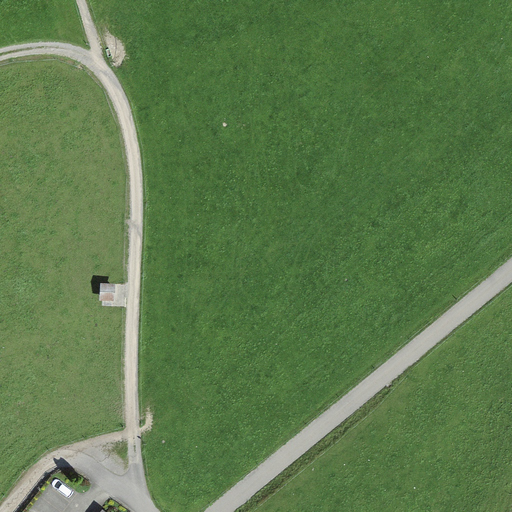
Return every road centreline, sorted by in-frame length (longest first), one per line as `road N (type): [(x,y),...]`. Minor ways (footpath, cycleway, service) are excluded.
road 1 (track): [(147,511),(136,471),(137,213),(126,122),(99,66),(64,49),(0,54)]
road 2 (track): [(219,511),(511,268)]
